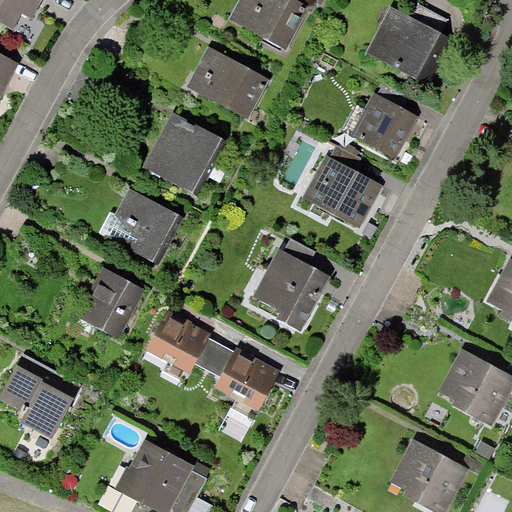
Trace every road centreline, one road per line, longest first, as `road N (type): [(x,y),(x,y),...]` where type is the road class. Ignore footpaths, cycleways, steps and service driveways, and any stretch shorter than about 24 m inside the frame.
road 1 (residential): [(511,31),(249,511)]
road 2 (residential): [(112,0),(69,43),(0,171)]
